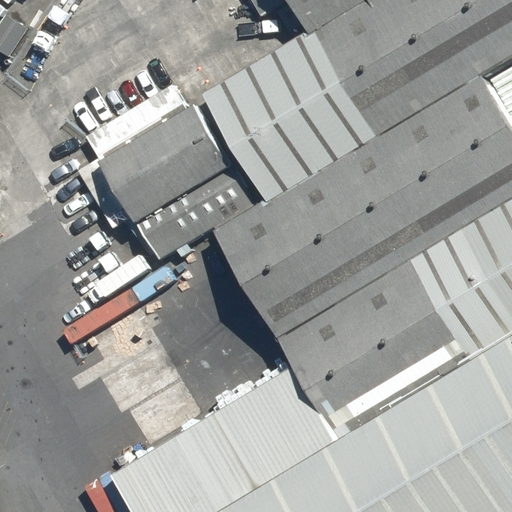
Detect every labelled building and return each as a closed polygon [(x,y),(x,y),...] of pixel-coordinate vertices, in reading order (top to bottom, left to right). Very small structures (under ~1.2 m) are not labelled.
[(511,71),(511,0),(273,0),(295,36),(202,95),(270,205),(511,71)] [(511,107),(502,90),(278,213),(224,244),(277,341),(511,211),(511,107)] [(262,211),(204,105),(89,169),(151,277),(208,242),(262,211)] [(511,221),(291,345),(337,428),(511,330),(511,221)] [(511,511),(511,372),(352,460),(257,511),(511,511)] [(240,511),(336,459),(318,428),(293,383),(116,481),(132,511),(240,511)]
